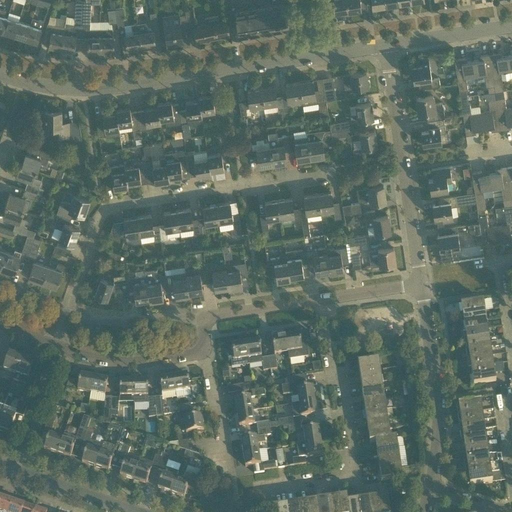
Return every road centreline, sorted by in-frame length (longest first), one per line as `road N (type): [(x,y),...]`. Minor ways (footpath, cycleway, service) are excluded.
road 1 (residential): [(65,307),(105,209),(327,173)]
road 2 (residential): [(318,56),(140,88),(50,89),(0,75)]
road 3 (residential): [(258,490),(352,474),(345,379),(331,372),(320,301)]
road 4 (residential): [(423,287),(386,45)]
road 5 (residential): [(432,492),(437,413),(423,287)]
road 6 (residential): [(203,351),(136,362),(53,344)]
road 7 (residential): [(141,511),(0,463)]
road 8 (residential): [(65,307),(139,321),(203,318)]
road 9 (residential): [(511,26),(386,45)]
